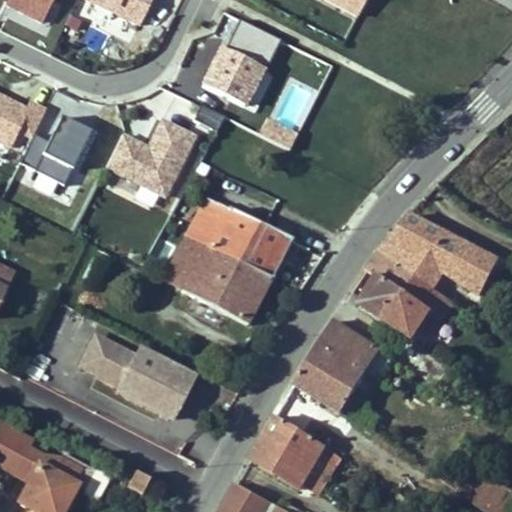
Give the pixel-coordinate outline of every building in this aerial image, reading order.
[(6,0),(5,4),(45,24),(56,0),(6,0)] [(90,0),(143,25),(154,0),(90,0)] [(326,0),(360,17),(369,0),(326,0)] [(482,32),(492,11),(468,0),(403,0),(393,23),(446,49),(459,21),(482,32)] [(73,13),(68,24),(80,29),(85,18),(73,13)] [(241,20),(227,47),(222,44),(201,85),(259,114),(280,70),(270,65),(282,41),(241,20)] [(0,92),(0,138),(12,145),(21,128),(33,134),(47,107),(31,99),(28,106),(0,92)] [(48,142),(33,134),(21,160),(68,184),(95,129),(62,113),(48,142)] [(268,116),(259,133),(292,150),(300,133),(268,116)] [(124,132),(107,164),(168,197),(200,135),(165,117),(150,145),(124,132)] [(121,177),(115,188),(133,196),(138,185),(121,177)] [(73,201),(80,188),(71,184),(64,197),(73,201)] [(142,185),(136,197),(155,206),(160,195),(142,185)] [(293,237),(208,196),(188,234),(275,278),(293,237)] [(56,203),(52,206),(58,215),(62,211),(56,203)] [(181,209),(176,218),(190,225),(195,216),(181,209)] [(503,256),(415,211),(381,253),(408,273),(433,289),(443,274),(480,297),(503,256)] [(252,324),(275,278),(188,234),(164,278),(252,324)] [(361,305),(382,319),(408,273),(381,253),(367,272),(377,280),(361,305)] [(93,280),(103,261),(94,256),(84,276),(93,280)] [(0,261),(0,309),(19,271),(0,261)] [(433,289),(408,273),(382,319),(412,338),(430,312),(441,318),(451,302),(433,289)] [(395,354),(337,318),(294,386),(345,417),(368,378),(376,384),(395,354)] [(138,352),(97,331),(79,367),(118,386),(115,392),(175,422),(200,373),(142,343),(138,352)] [(415,371),(449,393),(456,382),(460,375),(426,354),(415,371)] [(304,491),(331,446),(278,414),(251,459),(304,491)] [(15,511),(68,511),(92,470),(5,419),(0,430),(0,467),(27,482),(15,511)] [(325,495),(347,458),(331,449),(308,486),(325,495)] [(488,511),(500,511),(511,493),(511,491),(471,465),(455,490),(488,511)] [(99,466),(85,492),(101,501),(116,475),(99,466)] [(144,495),(151,480),(136,472),(129,486),(144,495)] [(309,511),(293,511),(237,483),(220,511),(316,511),(311,510),(309,511)] [(511,511),(511,493),(500,511),(511,511)]
